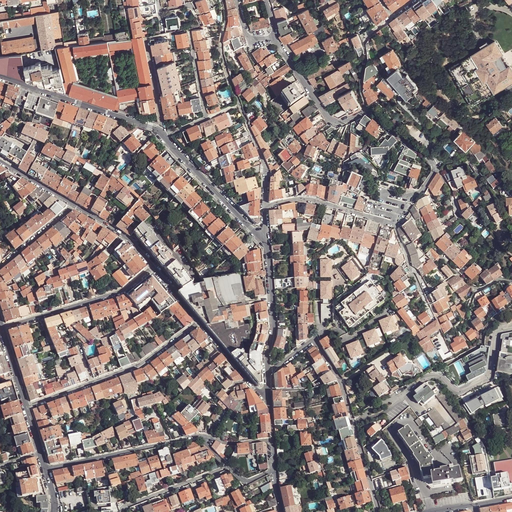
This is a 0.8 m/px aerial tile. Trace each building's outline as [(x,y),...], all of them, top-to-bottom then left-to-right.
[(206,0),(197,0),(196,1),(198,6),(198,7),(200,12),(201,11),(209,8),(206,0)] [(236,10),(232,0),(226,1),(226,2),(226,4),(228,11),(236,10)] [(335,3),(333,0),(329,0),(331,4),(330,4),(331,5),(324,9),(327,15),(335,11),(337,14),(338,14),(340,18),(343,17),(337,2),(335,3)] [(397,8),(401,6),(396,0),(384,0),(392,11),(397,8)] [(430,10),(422,0),(419,0),(418,1),(414,4),(422,15),(424,17),(425,19),(432,13),(432,12),(430,10)] [(435,1),(434,0),(422,0),(430,10),(432,12),(439,7),(438,5),(435,1)] [(385,8),(380,1),(368,7),(366,9),(370,15),(372,17),(385,8)] [(305,2),(297,5),(299,11),(301,10),(301,12),(307,10),(305,2)] [(422,15),(414,4),(411,7),(407,10),(413,19),(415,21),(420,17),(422,15)] [(137,6),(129,7),(130,17),(139,16),(138,11),(137,6)] [(210,10),(213,18),(218,16),(214,6),(209,8),(210,10)] [(283,7),(274,10),(277,22),(286,18),(287,18),(284,10),(283,7)] [(385,8),(372,17),(376,23),(388,15),(389,14),(385,8)] [(202,13),(202,14),(204,19),(205,22),(205,23),(206,23),(213,20),(213,18),(210,10),(202,13)] [(239,18),(237,10),(236,10),(228,11),(228,13),(228,18),(228,19),(230,19),(237,18),(238,18),(239,18)] [(298,13),(298,14),(300,18),(303,25),(312,20),(309,15),(315,12),(315,10),(309,13),(307,10),(301,12),(299,13),(298,13)] [(413,19),(407,10),(401,14),(395,18),(401,26),(402,27),(404,26),(413,19)] [(10,12),(0,13),(0,20),(2,21),(11,19),(11,15),(10,12)] [(59,12),(50,13),(54,38),(63,36),(59,12)] [(41,14),(36,15),(38,22),(41,40),(54,38),(50,13),(46,14),(41,14)] [(11,19),(2,21),(4,28),(38,22),(36,15),(32,16),(24,17),(17,18),(11,19)] [(166,17),(165,17),(166,20),(166,23),(167,28),(174,27),(179,27),(177,15),(166,17)] [(139,16),(130,17),(132,28),(141,26),(140,22),(139,16)] [(372,17),(368,20),(372,26),(376,23),(372,17)] [(237,18),(230,19),(230,28),(230,29),(231,29),(231,30),(231,33),(230,33),(230,41),(242,36),(242,33),(243,33),(239,18),(238,18),(237,18)] [(269,18),(254,23),(255,30),(266,26),(271,25),(269,18)] [(286,18),(277,22),(281,35),(288,32),(293,30),(293,29),(290,25),(288,27),(287,26),(286,23),(288,22),(286,18)] [(401,26),(395,18),(391,22),(393,25),(396,30),(400,26),(401,26)] [(312,20),(303,25),(307,33),(308,33),(316,29),(316,28),(314,24),(312,20)] [(332,36),(326,25),(322,26),(325,32),(328,38),(332,36)] [(141,26),(132,28),(134,38),(142,37),(142,32),(141,26)] [(316,29),(308,33),(309,36),(314,44),(317,43),(314,37),(325,32),(322,26),(318,28),(316,29)] [(396,30),(394,31),(400,40),(401,40),(407,35),(400,26),(396,30)] [(200,28),(192,30),(194,41),(205,39),(203,28),(200,28)] [(128,30),(116,32),(117,40),(129,39),(128,30)] [(80,32),(78,32),(79,40),(80,45),(90,44),(89,38),(88,31),(86,31),(86,32),(85,32),(80,33),(80,32)] [(116,32),(104,34),(104,36),(105,42),(107,41),(117,40),(116,32)] [(187,32),(175,34),(178,47),(189,45),(187,32)] [(281,35),(279,36),(285,44),(288,43),(293,40),(291,36),(288,32),(281,35)] [(339,64),(348,60),(342,50),(341,48),(338,42),(334,35),(332,36),(328,38),(323,41),(329,53),(335,50),(337,54),(336,54),(337,56),(335,57),(339,64)] [(360,43),(357,35),(352,38),(351,37),(352,39),(355,46),(357,45),(358,48),(361,46),(360,43)] [(407,35),(401,40),(404,44),(405,43),(407,46),(410,44),(408,41),(410,39),(407,35)] [(2,41),(2,44),(33,39),(33,36),(2,41)] [(242,36),(230,41),(229,41),(234,51),(241,48),(244,46),(243,45),(247,44),(244,36),(242,36)] [(309,36),(290,46),(296,54),(314,44),(309,36)] [(134,38),(132,38),(134,46),(141,86),(151,84),(142,37),(134,38)] [(54,38),(41,40),(42,50),(55,48),(56,48),(55,43),(54,38)] [(117,40),(107,41),(109,49),(113,49),(131,47),(134,46),(132,38),(129,39),(117,40)] [(205,39),(194,41),(196,51),(198,50),(208,48),(209,48),(207,38),(205,39)] [(33,39),(2,44),(3,47),(4,55),(35,49),(33,39)] [(157,41),(154,42),(157,54),(170,51),(168,39),(157,41)] [(396,47),(391,40),(386,43),(390,50),(393,48),(394,48),(396,47)] [(100,42),(95,43),(97,51),(109,49),(107,41),(105,42),(100,42)] [(487,42),(480,46),(482,49),(463,61),(463,60),(463,61),(465,64),(456,69),(458,71),(456,73),(472,100),(474,98),(476,100),(484,95),(486,98),(485,98),(486,99),(486,98),(505,87),(511,83),(511,82),(511,68),(511,66),(507,68),(500,56),(503,54),(495,41),(489,45),(487,42)] [(75,45),(68,46),(70,55),(73,54),(97,51),(95,43),(94,43),(90,44),(80,45),(75,45)] [(65,47),(58,48),(66,82),(73,81),(76,80),(70,55),(68,46),(65,47)] [(134,46),(131,47),(138,84),(141,86),(134,46)] [(208,48),(198,50),(200,60),(209,58),(210,58),(210,57),(208,48)] [(390,50),(381,55),(383,60),(385,59),(386,58),(387,60),(388,62),(388,64),(386,65),(389,71),(392,69),(392,70),(402,65),(398,57),(397,56),(396,55),(394,50),(393,48),(390,50)] [(261,49),(252,54),(259,64),(261,62),(263,61),(267,58),(270,56),(267,51),(263,53),(263,52),(261,49)] [(157,54),(155,54),(158,67),(174,61),(172,51),(170,51),(157,54)] [(73,54),(70,55),(76,80),(77,85),(79,83),(73,54)] [(0,70),(2,71),(26,79),(24,67),(22,56),(21,55),(4,56),(0,56),(0,70)] [(111,79),(115,79),(114,75),(117,74),(118,74),(116,63),(114,64),(113,61),(115,61),(114,55),(110,56),(112,66),(111,67),(110,67),(108,69),(108,70),(107,71),(107,72),(107,73),(105,73),(106,75),(107,77),(108,78),(109,79),(111,79)] [(252,69),(244,55),(238,58),(246,72),(252,69)] [(267,68),(276,62),(272,55),(270,56),(267,58),(263,61),(264,63),(265,65),(267,68)] [(210,68),(211,67),(210,59),(209,58),(200,60),(199,60),(198,60),(200,70),(210,68)] [(174,61),(158,67),(161,80),(178,73),(176,66),(175,60),(174,61)] [(333,66),(334,69),(339,67),(339,66),(342,65),(349,62),(348,60),(339,64),(334,66),(333,66)] [(353,66),(350,61),(349,62),(342,65),(339,66),(339,67),(342,73),(349,68),(352,67),(353,66)] [(307,77),(309,79),(314,77),(326,72),(330,71),(334,69),(333,66),(334,66),(334,65),(329,67),(328,63),(315,69),(316,71),(306,75),(307,77)] [(367,68),(365,79),(371,74),(372,75),(378,70),(374,63),(367,68)] [(53,88),(66,92),(64,82),(60,69),(53,70),(52,66),(48,67),(48,65),(41,67),(40,64),(24,67),(26,79),(38,83),(40,83),(53,88)] [(291,71),(286,64),(275,72),(271,75),(270,76),(273,79),(274,82),(280,78),(282,77),(283,76),(284,75),(291,71)] [(275,72),(272,67),(267,70),(271,75),(275,72)] [(210,68),(200,70),(201,79),(212,76),(210,68)] [(342,73),(344,77),(352,73),(349,68),(342,73)] [(405,76),(398,68),(389,75),(407,97),(411,94),(419,88),(407,74),(405,76)] [(339,70),(327,76),(333,87),(345,80),(339,70)] [(262,74),(261,72),(258,74),(259,76),(258,77),(262,81),(267,78),(267,77),(265,74),(264,76),(262,74)] [(178,73),(161,80),(164,93),(171,90),(179,87),(181,86),(179,80),(178,73)] [(201,79),(203,87),(213,84),(212,76),(201,79)] [(239,76),(232,81),(235,88),(238,86),(242,83),(239,76)] [(371,76),(365,81),(364,87),(363,90),(364,92),(371,87),(376,82),(375,81),(371,76)] [(309,79),(313,86),(318,83),(314,77),(309,79)] [(262,84),(265,88),(269,85),(270,85),(268,82),(269,81),(267,78),(262,81),(261,82),(262,84)] [(269,85),(277,97),(281,94),(287,91),(281,82),(283,81),(281,79),(280,78),(274,82),(270,85),(269,85)] [(259,83),(257,80),(251,85),(257,91),(262,87),(259,83)] [(290,89),(284,80),(283,81),(281,82),(287,91),(290,89)] [(382,81),(381,80),(377,84),(392,95),(395,91),(390,87),(389,86),(388,86),(387,85),(382,81)] [(66,92),(69,93),(73,83),(73,81),(66,82),(64,82),(66,92)] [(432,89),(426,81),(423,83),(430,91),(432,89)] [(4,84),(0,83),(0,96),(5,98),(9,86),(4,84)] [(73,83),(69,93),(87,99),(108,106),(114,108),(117,98),(77,85),(73,83)] [(115,95),(79,83),(77,85),(117,98),(118,98),(115,95)] [(194,83),(187,84),(188,92),(196,91),(194,83)] [(246,87),(243,83),(242,83),(238,86),(239,90),(236,91),(238,94),(240,92),(246,87)] [(350,87),(348,83),(335,90),(337,93),(350,87)] [(141,86),(138,86),(141,97),(141,99),(154,97),(151,84),(141,86)] [(203,87),(204,96),(206,95),(215,91),(213,84),(203,87)] [(240,92),(242,96),(248,102),(254,97),(255,97),(259,93),(257,91),(251,85),(249,87),(247,88),(246,87),(240,92)] [(304,96),(296,85),(290,89),(287,91),(281,94),(290,107),(304,96)] [(14,88),(9,86),(5,98),(16,101),(19,90),(14,88)] [(120,90),(117,90),(118,98),(119,101),(141,97),(138,86),(120,90)] [(179,87),(171,90),(173,102),(174,102),(177,101),(180,99),(180,97),(179,87)] [(262,87),(257,91),(259,93),(260,94),(261,96),(266,92),(265,91),(264,89),(262,87)] [(371,87),(364,92),(369,104),(378,98),(371,87)] [(435,103),(420,88),(417,91),(427,100),(424,103),(427,106),(430,103),(433,106),(433,105),(435,103)] [(323,95),(321,96),(326,104),(337,98),(339,96),(337,93),(335,90),(335,89),(323,95)] [(24,91),(19,90),(16,101),(15,104),(24,107),(24,106),(28,95),(29,93),(24,91)] [(161,94),(163,107),(173,102),(171,90),(164,93),(161,94)] [(352,90),(339,96),(341,99),(346,108),(349,113),(362,108),(358,100),(355,96),(352,90)] [(208,105),(219,100),(215,93),(215,91),(206,95),(208,101),(207,102),(208,105)] [(28,95),(24,106),(26,107),(34,110),(36,110),(40,99),(34,97),(28,95)] [(141,99),(141,100),(143,111),(143,112),(147,111),(156,109),(154,97),(141,99)] [(195,98),(190,99),(190,101),(192,111),(202,109),(199,97),(195,98)] [(254,97),(248,102),(250,105),(257,99),(255,97),(254,97)] [(285,110),(277,97),(271,101),(280,114),(285,110)] [(308,104),(304,98),(289,109),(293,115),(296,113),(308,104)] [(35,113),(53,120),(54,118),(55,114),(56,111),(58,105),(49,102),(40,99),(36,110),(35,113)] [(184,102),(177,103),(177,104),(179,114),(187,112),(192,111),(190,101),(184,102)] [(127,102),(119,104),(118,109),(126,112),(127,102)] [(173,102),(163,107),(165,117),(172,116),(177,115),(175,105),(174,102),(173,102)] [(445,110),(436,102),(435,103),(433,105),(442,114),(445,110)] [(62,113),(65,105),(59,103),(58,105),(56,111),(62,113)] [(318,110),(313,104),(302,112),(307,119),(318,110)] [(72,107),(65,105),(62,113),(60,120),(67,122),(74,125),(75,124),(79,110),(72,107)] [(433,105),(433,106),(430,109),(432,113),(438,119),(440,117),(442,115),(441,115),(442,114),(433,105)] [(349,113),(346,108),(333,115),(334,115),(339,118),(349,113)] [(281,115),(282,115),(286,120),(287,120),(290,117),(293,115),(289,109),(281,115)] [(85,112),(79,110),(75,124),(84,127),(90,113),(85,112)] [(460,124),(445,110),(442,114),(441,115),(442,115),(452,125),(449,128),(453,133),(457,128),(459,130),(460,128),(462,130),(464,128),(460,124)] [(90,113),(84,127),(92,131),(98,116),(94,115),(90,113)] [(251,113),(245,115),(246,118),(248,122),(255,117),(251,113)] [(303,122),(296,113),(293,115),(290,117),(291,119),(293,121),(297,126),(301,123),(303,122)] [(233,126),(228,114),(225,115),(230,126),(231,128),(233,126)] [(324,120),(320,114),(313,119),(313,120),(314,121),(313,123),(310,124),(313,128),(315,127),(316,126),(323,120),(324,120)] [(225,115),(214,120),(217,128),(218,131),(230,126),(225,115)] [(103,118),(98,116),(92,131),(101,133),(107,119),(103,118)] [(498,119),(496,116),(487,124),(494,132),(502,126),(503,125),(500,121),(498,119)] [(371,122),(364,117),(359,125),(366,129),(371,122)] [(259,118),(252,124),(253,126),(254,126),(259,133),(267,127),(259,118)] [(107,119),(101,133),(109,136),(109,135),(112,129),(116,122),(112,121),(107,119)] [(309,123),(306,119),(303,122),(301,123),(307,132),(311,129),(313,128),(310,124),(309,123)] [(7,129),(11,124),(7,120),(1,125),(4,127),(7,129)] [(327,125),(323,120),(316,126),(319,131),(327,125)] [(379,127),(380,127),(372,120),(371,121),(371,122),(366,129),(365,130),(367,132),(371,135),(373,136),(377,130),(379,128),(379,127)] [(215,129),(212,121),(207,123),(202,125),(205,132),(206,137),(211,135),(216,132),(215,129)] [(297,126),(293,121),(287,126),(291,130),(292,130),(294,129),(297,126)] [(112,129),(115,130),(121,124),(119,123),(116,122),(112,129)] [(307,132),(301,123),(297,126),(294,129),(299,136),(300,137),(307,132)] [(22,133),(22,134),(34,139),(38,129),(35,128),(30,126),(26,125),(22,133)] [(359,125),(355,130),(362,135),(364,132),(365,130),(366,129),(359,125)] [(253,126),(251,128),(256,138),(259,135),(260,135),(259,133),(254,126),(253,126)] [(38,129),(34,139),(37,140),(44,143),(47,139),(46,138),(49,132),(41,128),(39,127),(38,129)] [(121,127),(113,134),(121,142),(129,135),(125,130),(121,127)] [(191,130),(187,132),(191,142),(201,138),(200,133),(197,127),(191,130)] [(313,133),(311,129),(307,132),(314,140),(317,137),(316,136),(314,134),(313,133)] [(464,131),(464,130),(459,134),(458,135),(455,139),(466,150),(469,148),(472,144),(474,142),(475,141),(464,131)] [(471,135),(465,130),(464,131),(475,141),(476,140),(471,135)] [(187,132),(182,133),(185,139),(187,144),(191,142),(187,132)] [(314,140),(307,132),(300,137),(302,139),(307,145),(310,143),(314,140)] [(109,136),(120,147),(122,143),(121,142),(113,134),(112,133),(109,135),(109,136)] [(145,140),(148,143),(149,142),(154,137),(151,134),(145,140)] [(226,136),(225,134),(216,138),(218,146),(218,147),(228,142),(232,141),(230,135),(226,136)] [(259,135),(256,138),(259,145),(264,154),(267,151),(269,149),(263,140),(259,135)] [(314,140),(310,143),(313,147),(312,148),(316,150),(319,148),(326,151),(330,145),(326,143),(320,135),(319,136),(318,137),(317,137),(314,140)] [(386,139),(378,148),(373,149),(370,147),(366,152),(373,159),(371,161),(376,166),(386,154),(389,154),(389,150),(397,141),(392,136),(388,141),(386,139)] [(141,147),(133,137),(127,141),(124,144),(127,148),(133,154),(141,147)] [(0,155),(19,167),(26,153),(27,153),(1,138),(0,139),(0,155)] [(289,146),(295,154),(302,149),(296,141),(295,141),(293,138),(287,143),(289,146)] [(37,140),(34,139),(32,143),(28,151),(31,152),(37,140)] [(474,146),(471,149),(480,161),(482,159),(485,162),(485,163),(489,160),(488,158),(482,149),(483,149),(477,141),(476,141),(476,140),(475,141),(474,142),(472,144),(474,146)] [(328,151),(335,155),(339,144),(332,141),(331,143),(328,151)] [(153,147),(149,142),(148,143),(141,150),(143,152),(151,160),(157,153),(154,149),(154,148),(153,147)] [(209,142),(201,146),(205,153),(213,149),(210,143),(209,142)] [(41,153),(53,160),(55,156),(58,149),(47,143),(41,153)] [(232,143),(221,149),(225,156),(229,155),(231,154),(233,152),(236,151),(232,143)] [(259,157),(253,143),(242,148),(247,161),(249,160),(252,159),(259,157)] [(339,144),(335,155),(343,158),(347,148),(339,144)] [(413,190),(421,167),(413,165),(402,161),(404,155),(415,159),(417,153),(405,145),(395,165),(393,164),(391,169),(394,170),(393,172),(409,177),(405,189),(407,189),(409,190),(413,190)] [(304,155),(312,158),(316,150),(312,148),(308,147),(307,150),(305,154),(304,155)] [(121,149),(119,148),(114,158),(117,160),(122,150),(121,149)] [(58,149),(55,156),(63,160),(66,153),(58,149)] [(205,153),(204,154),(205,156),(209,163),(218,158),(214,151),(213,149),(205,153)] [(291,157),(284,150),(277,156),(283,163),(285,161),(285,162),(287,160),(288,159),(291,157)] [(311,161),(315,163),(320,151),(316,150),(312,158),(311,161)] [(66,153),(63,160),(70,164),(71,165),(72,163),(74,165),(77,160),(78,157),(75,156),(73,154),(67,151),(66,153)] [(26,174),(35,158),(29,155),(26,153),(19,167),(18,169),(26,174)] [(41,153),(40,157),(51,163),(53,160),(41,153)] [(157,153),(151,160),(150,161),(152,164),(160,156),(157,153)] [(358,159),(355,153),(350,157),(352,161),(348,163),(352,169),(356,166),(365,171),(377,178),(377,176),(376,174),(375,172),(372,171),(373,169),(359,159),(358,159)] [(229,157),(229,155),(225,156),(222,158),(220,159),(218,160),(219,164),(220,166),(220,168),(221,170),(223,169),(232,166),(229,157)] [(299,163),(294,157),(290,161),(294,166),(295,167),(299,163)] [(161,158),(152,167),(161,177),(165,172),(164,171),(169,166),(165,163),(161,158)] [(494,167),(489,160),(485,163),(491,170),(491,169),(494,167)] [(250,168),(247,161),(244,162),(237,164),(240,172),(241,171),(244,170),(247,170),(250,168)] [(283,163),(281,165),(288,171),(294,166),(290,161),(288,162),(287,163),(285,162),(285,161),(283,163)] [(85,165),(83,168),(93,173),(96,168),(95,167),(93,166),(89,164),(87,163),(86,162),(85,165)] [(47,171),(34,164),(28,175),(30,176),(31,177),(41,183),(47,171)] [(271,164),(268,166),(271,174),(279,166),(277,164),(273,166),(271,164)] [(149,167),(147,169),(158,180),(161,177),(152,167),(151,165),(149,167)] [(252,168),(251,168),(253,175),(261,172),(260,165),(252,168)] [(232,166),(223,169),(225,175),(225,176),(234,173),(234,172),(233,169),(232,166)] [(291,173),(300,179),(301,177),(305,172),(306,169),(300,166),(292,173),(291,173)] [(462,166),(457,168),(457,170),(456,170),(453,171),(444,175),(448,183),(463,177),(466,177),(462,166)] [(474,166),(471,168),(480,178),(482,176),(474,166)] [(101,175),(103,172),(96,169),(94,173),(100,177),(101,175)] [(123,174),(116,169),(113,174),(119,179),(123,174)] [(171,170),(169,169),(165,172),(161,177),(160,178),(162,179),(171,170)] [(170,187),(179,178),(175,175),(174,173),(173,172),(171,170),(162,179),(170,187)] [(48,187),(55,175),(47,171),(41,183),(48,187)] [(225,185),(227,184),(230,183),(234,182),(243,179),(241,171),(240,172),(237,172),(234,173),(225,176),(223,177),(225,185)] [(271,179),(270,183),(277,182),(282,181),(283,181),(279,173),(279,171),(271,179)] [(357,190),(362,179),(352,174),(347,186),(348,187),(353,189),(357,190)] [(444,183),(438,174),(433,181),(439,190),(440,189),(441,187),(442,186),(444,183)] [(48,187),(57,192),(63,181),(55,175),(48,187)] [(95,188),(102,192),(105,187),(107,184),(109,180),(101,175),(100,177),(97,184),(95,188)] [(491,175),(486,179),(490,186),(495,182),(491,175)] [(21,179),(19,178),(17,180),(12,176),(7,180),(3,181),(9,190),(13,188),(21,179)] [(112,186),(116,189),(116,188),(119,184),(120,183),(118,181),(115,179),(111,176),(109,180),(107,184),(112,186)] [(463,177),(448,183),(453,190),(463,187),(465,186),(466,191),(476,186),(472,176),(464,180),(463,177)] [(501,177),(499,178),(495,182),(490,186),(494,190),(499,185),(502,182),(501,177)] [(169,191),(171,189),(170,187),(162,179),(160,178),(158,180),(169,191)] [(185,181),(182,178),(171,189),(169,191),(168,191),(175,198),(177,195),(188,184),(185,181)] [(243,179),(234,182),(230,183),(231,188),(236,187),(238,193),(239,192),(240,195),(241,195),(243,194),(246,193),(257,190),(256,186),(254,178),(245,181),(244,179),(243,179)] [(13,188),(16,193),(17,192),(30,184),(21,179),(13,188)] [(57,192),(67,198),(71,190),(74,185),(64,179),(63,181),(57,192)] [(119,179),(118,181),(120,183),(127,189),(129,187),(119,179)] [(328,202),(340,205),(340,203),(344,197),(345,193),(346,193),(347,191),(351,193),(352,192),(358,195),(359,191),(357,190),(353,189),(348,187),(347,186),(342,184),(331,180),(331,183),(327,183),(326,187),(330,187),(330,192),(329,195),(329,197),(328,200),(328,202)] [(439,190),(433,181),(429,188),(435,197),(439,190)] [(308,185),(306,185),(304,188),(304,189),(306,190),(303,192),(301,196),(308,197),(316,198),(323,200),(325,188),(317,187),(317,183),(310,182),(310,185),(308,185)] [(120,183),(119,184),(126,191),(124,194),(126,196),(128,193),(129,195),(131,192),(127,189),(120,183)] [(30,184),(17,192),(23,200),(26,197),(29,195),(37,189),(30,184)] [(116,188),(121,193),(121,192),(124,194),(126,191),(119,184),(116,188)] [(177,195),(184,202),(185,200),(194,192),(194,191),(191,188),(188,184),(177,195)] [(277,184),(270,184),(270,193),(279,191),(278,184),(277,184)] [(302,186),(301,185),(299,185),(296,186),(295,186),(297,195),(299,194),(301,192),(304,189),(304,188),(302,186)] [(109,189),(105,187),(102,192),(100,195),(100,196),(104,198),(109,189)] [(129,187),(127,189),(131,192),(139,199),(140,198),(140,197),(129,187)] [(81,194),(89,198),(91,193),(92,193),(90,192),(86,189),(84,188),(81,194)] [(284,190),(281,191),(282,200),(291,198),(289,188),(284,190)] [(32,198),(35,202),(36,201),(38,199),(45,193),(37,189),(29,195),(32,198)] [(257,190),(246,193),(249,204),(259,201),(260,191),(260,189),(257,190)] [(76,203),(80,195),(74,192),(71,190),(67,198),(76,203)] [(279,191),(270,193),(269,203),(282,200),(281,191),(279,191)] [(117,198),(127,206),(129,204),(131,200),(131,199),(127,197),(126,196),(124,194),(121,192),(121,193),(117,198)] [(185,200),(193,208),(199,202),(201,200),(198,197),(194,192),(185,200)] [(40,202),(43,204),(51,197),(45,193),(38,199),(40,202)] [(89,198),(81,194),(80,195),(76,203),(84,208),(89,198)] [(175,198),(181,205),(183,202),(184,202),(177,195),(175,198)] [(43,204),(48,210),(50,209),(58,202),(51,197),(43,204)] [(355,207),(357,202),(344,197),(340,203),(351,206),(355,207)] [(429,205),(426,197),(418,201),(417,203),(420,209),(429,205)] [(481,200),(478,197),(472,204),(472,205),(476,208),(479,204),(478,204),(481,200)] [(91,212),(96,203),(94,202),(89,198),(84,208),(91,212)] [(108,203),(99,198),(97,202),(96,203),(91,212),(99,217),(104,209),(108,203)] [(127,206),(117,198),(116,199),(126,207),(127,206)] [(355,207),(354,210),(359,211),(363,201),(359,198),(357,202),(355,207)] [(463,199),(458,201),(462,212),(466,209),(467,208),(463,199)] [(121,221),(129,227),(130,226),(133,223),(132,222),(129,219),(132,216),(134,214),(140,207),(141,207),(144,204),(143,203),(140,200),(133,207),(131,210),(121,221)] [(193,208),(185,200),(184,202),(183,202),(191,210),(193,208)] [(259,212),(259,201),(249,204),(247,205),(240,208),(245,212),(249,217),(259,217),(259,212)] [(19,216),(26,209),(23,204),(21,202),(13,208),(15,210),(19,216)] [(50,209),(56,216),(67,207),(58,202),(50,209)] [(206,207),(202,203),(201,204),(199,202),(193,208),(191,210),(202,222),(210,214),(209,212),(210,211),(206,207)] [(281,213),(282,219),(296,218),(296,217),(296,212),(295,210),(295,203),(286,205),(281,206),(281,209),(281,211),(283,211),(283,213),(281,213)] [(501,214),(496,204),(488,208),(492,217),(493,216),(494,216),(496,215),(497,216),(500,214),(501,214)] [(433,212),(429,205),(420,209),(423,217),(433,212)] [(307,206),(306,206),(305,210),(304,215),(313,217),(314,213),(315,212),(315,209),(315,208),(307,206)] [(421,218),(414,206),(410,211),(416,220),(421,218)] [(143,223),(150,216),(141,207),(140,207),(134,214),(143,223)] [(464,214),(462,216),(466,220),(467,220),(471,224),(478,218),(470,208),(469,209),(467,211),(464,213),(464,214)] [(56,216),(50,209),(48,210),(42,215),(48,223),(52,219),(56,216)] [(104,209),(99,217),(106,221),(111,214),(110,214),(110,213),(104,209)] [(19,216),(15,210),(10,213),(12,215),(14,218),(15,219),(17,217),(18,217),(19,216)] [(199,224),(202,222),(191,210),(188,213),(199,224)] [(38,211),(30,217),(32,219),(39,213),(38,211)] [(70,214),(66,217),(70,222),(72,224),(73,223),(75,221),(81,215),(74,211),(70,214)] [(269,212),(270,227),(278,226),(278,225),(282,225),(282,219),(281,213),(281,211),(269,212)] [(433,212),(423,217),(427,224),(436,219),(433,212)] [(45,225),(48,223),(42,215),(39,213),(32,219),(40,229),(41,228),(45,225)] [(325,213),(321,227),(331,230),(331,229),(332,225),(335,216),(325,213)] [(449,217),(446,213),(440,218),(441,222),(442,222),(449,217)] [(210,214),(202,222),(209,228),(217,220),(214,217),(210,214)] [(88,219),(81,215),(75,221),(82,227),(88,219)] [(63,220),(60,222),(68,229),(70,226),(68,224),(70,222),(66,217),(63,220)] [(110,223),(116,227),(121,221),(116,217),(114,217),(110,223)] [(260,224),(259,217),(249,217),(257,225),(260,224)] [(357,223),(366,226),(368,220),(358,217),(357,223)] [(36,232),(40,229),(32,219),(25,226),(32,236),(36,232)] [(222,223),(218,219),(217,220),(209,228),(208,230),(214,237),(225,226),(222,223)] [(438,223),(436,219),(427,224),(428,225),(430,231),(440,227),(438,223)] [(368,220),(366,226),(364,230),(375,233),(378,223),(368,220)] [(402,226),(406,233),(412,242),(415,240),(420,236),(409,220),(402,226)] [(116,227),(130,236),(132,234),(134,232),(135,231),(130,226),(129,227),(121,221),(116,227)] [(63,239),(72,232),(68,229),(60,222),(56,225),(53,228),(63,239)] [(199,224),(206,231),(208,230),(209,228),(202,222),(199,224)] [(70,226),(68,229),(72,232),(75,234),(75,235),(77,234),(80,229),(73,223),(72,224),(70,226)] [(95,223),(91,230),(95,232),(97,228),(101,230),(103,228),(101,227),(95,223)] [(175,282),(176,281),(183,289),(192,283),(187,276),(188,276),(182,269),(181,268),(180,269),(175,263),(170,257),(171,256),(168,253),(166,250),(164,249),(164,250),(159,244),(154,238),(155,237),(152,234),(150,231),(149,230),(148,230),(142,224),(135,231),(134,232),(141,240),(140,241),(142,243),(143,243),(150,252),(157,260),(156,260),(159,263),(160,262),(166,271),(173,279),(172,279),(175,282)] [(297,225),(297,224),(284,225),(282,225),(283,234),(292,233),(298,233),(297,230),(297,225)] [(402,226),(401,225),(398,229),(398,230),(401,237),(406,233),(402,226)] [(29,239),(32,236),(25,226),(16,233),(23,243),(29,239)] [(443,234),(440,227),(430,231),(435,242),(443,234)] [(49,232),(45,235),(52,244),(54,247),(63,239),(53,228),(49,232)] [(111,233),(103,228),(101,230),(97,237),(96,239),(101,244),(111,233)] [(217,239),(223,246),(234,236),(231,232),(227,228),(217,239)] [(317,241),(320,231),(310,229),(310,230),(309,232),(309,235),(307,240),(309,240),(315,242),(317,242),(317,241)] [(330,234),(329,238),(334,239),(336,240),(336,239),(339,240),(339,238),(341,231),(331,229),(331,230),(330,234)] [(349,241),(351,231),(341,229),(341,231),(339,238),(349,241)] [(20,246),(23,243),(16,233),(15,231),(15,230),(6,238),(6,239),(8,242),(11,245),(15,250),(20,246)] [(90,232),(86,230),(81,238),(80,239),(83,242),(85,240),(90,232)] [(205,232),(204,233),(210,240),(211,239),(213,240),(215,238),(214,237),(208,230),(205,232)] [(329,238),(330,234),(320,231),(317,241),(327,244),(328,243),(329,238)] [(349,241),(361,244),(363,235),(351,231),(349,241)] [(85,240),(93,245),(95,242),(96,239),(97,237),(90,232),(85,240)] [(117,237),(111,233),(101,244),(104,246),(106,248),(117,237)] [(292,240),(292,244),(293,244),(302,244),(302,235),(302,233),(298,233),(292,233),(292,240)] [(75,234),(70,238),(74,241),(76,243),(80,246),(83,242),(80,239),(75,235),(75,234)] [(48,248),(52,244),(45,235),(41,238),(37,241),(43,252),(48,248)] [(371,249),(374,238),(370,237),(363,235),(361,244),(360,245),(371,249)] [(234,236),(223,246),(232,255),(243,245),(239,241),(234,236)] [(443,236),(435,245),(443,253),(452,245),(449,242),(443,236)] [(221,248),(223,246),(217,239),(215,238),(213,240),(221,248)] [(374,251),(377,252),(380,242),(381,242),(382,240),(378,238),(378,239),(374,250),(374,251)] [(121,239),(115,246),(116,246),(118,248),(124,242),(123,241),(121,239)] [(35,259),(43,252),(37,241),(32,245),(29,248),(35,259)] [(130,249),(124,242),(118,248),(114,252),(119,258),(130,249)] [(383,253),(385,254),(388,245),(381,242),(380,242),(377,252),(378,252),(383,253)] [(463,250),(455,242),(452,245),(461,253),(463,250)] [(413,243),(406,246),(410,256),(417,254),(413,243)] [(293,244),(294,254),(304,253),(303,244),(302,244),(293,244)] [(243,245),(232,255),(233,256),(238,261),(243,257),(245,255),(246,254),(249,252),(246,249),(243,245)] [(399,248),(388,245),(385,254),(384,256),(395,260),(397,253),(399,248)] [(461,253),(452,245),(443,253),(452,261),(461,253)] [(229,257),(232,255),(223,246),(221,248),(229,257)] [(33,260),(35,259),(29,248),(24,252),(21,255),(27,265),(33,260)] [(60,254),(62,256),(66,261),(70,256),(64,249),(60,252),(61,253),(60,254)] [(130,249),(119,258),(125,265),(136,256),(130,249)] [(431,249),(428,252),(432,256),(434,258),(437,255),(431,249)] [(245,255),(248,264),(259,262),(260,262),(259,250),(246,254),(245,255)] [(471,258),(463,250),(461,253),(469,261),(470,260),(471,258)] [(103,253),(102,253),(97,258),(102,264),(108,258),(103,253)] [(469,261),(461,253),(452,261),(460,269),(466,264),(469,261)] [(19,271),(27,265),(21,255),(17,258),(13,261),(19,271)] [(406,261),(404,256),(404,255),(397,261),(401,266),(406,261)] [(136,256),(125,265),(134,275),(135,276),(146,267),(136,256)] [(294,257),(294,265),(303,264),(304,264),(304,256),(294,257)] [(86,265),(88,272),(89,272),(100,265),(102,264),(97,258),(86,265)] [(29,268),(29,269),(36,264),(33,260),(27,265),(29,268)] [(331,260),(321,260),(321,277),(332,277),(331,260)] [(422,265),(418,260),(412,266),(417,269),(422,265)] [(435,266),(430,260),(426,262),(427,263),(432,269),(435,266)] [(13,279),(20,272),(19,271),(13,261),(11,263),(6,267),(13,279)] [(350,261),(342,268),(344,270),(347,274),(352,280),(360,274),(350,261)] [(261,271),(259,262),(248,264),(247,264),(248,273),(261,271)] [(49,270),(43,274),(46,281),(47,281),(50,278),(56,272),(54,268),(50,263),(46,266),(49,270)] [(79,276),(88,273),(88,272),(86,265),(85,263),(76,266),(79,276)] [(395,272),(390,277),(393,281),(389,284),(391,287),(394,285),(402,279),(404,277),(410,273),(411,273),(410,271),(408,266),(407,263),(402,268),(401,266),(399,268),(395,272)] [(419,270),(422,276),(425,274),(431,269),(432,269),(427,263),(422,267),(420,268),(418,270),(419,270)] [(504,274),(497,263),(495,265),(496,266),(502,275),(504,274)] [(295,278),(304,278),(303,264),(294,265),(295,278)] [(481,271),(474,264),(464,273),(471,280),(481,271)] [(20,272),(21,275),(29,268),(27,265),(19,271),(20,272)] [(95,281),(106,274),(101,268),(100,265),(89,272),(95,281)] [(134,275),(125,265),(123,267),(124,269),(132,277),(134,275)] [(79,276),(76,266),(71,267),(67,269),(70,278),(73,277),(79,276)] [(450,271),(445,266),(445,267),(444,267),(441,269),(448,277),(449,278),(453,275),(450,271)] [(502,275),(496,266),(491,270),(487,272),(493,280),(499,277),(502,275)] [(0,274),(6,283),(13,279),(6,267),(1,271),(0,272),(0,274)] [(67,269),(57,272),(58,274),(59,277),(61,282),(70,278),(67,269)] [(425,274),(422,276),(424,279),(434,273),(431,269),(425,274)] [(482,274),(480,276),(486,285),(487,285),(489,283),(493,280),(487,272),(486,270),(484,272),(482,274)] [(128,282),(118,271),(116,273),(112,276),(122,288),(128,282)] [(407,280),(412,277),(411,273),(410,273),(404,277),(407,281),(407,280)] [(40,277),(35,279),(39,286),(46,281),(43,274),(40,277)] [(131,292),(126,296),(130,300),(134,306),(139,312),(141,315),(149,309),(156,317),(156,318),(161,314),(167,310),(170,308),(177,303),(153,274),(131,292)] [(231,355),(237,352),(244,352),(245,352),(243,342),(246,343),(247,343),(250,333),(250,330),(251,326),(251,325),(250,316),(249,306),(246,306),(245,303),(239,275),(202,280),(203,283),(192,285),(192,283),(183,289),(180,291),(178,292),(204,324),(231,355)] [(255,281),(254,276),(244,278),(243,278),(246,292),(254,291),(256,297),(264,295),(261,281),(260,280),(255,281)] [(54,289),(62,287),(61,282),(59,277),(56,278),(51,279),(54,289)] [(448,282),(455,292),(466,285),(457,277),(454,278),(448,282)] [(52,295),(55,294),(54,289),(51,279),(50,278),(47,281),(46,282),(47,285),(43,287),(46,296),(46,297),(52,295)] [(295,278),(295,288),(297,288),(300,288),(304,287),(304,278),(295,278)] [(399,293),(408,287),(407,287),(404,283),(402,279),(394,285),(395,286),(396,289),(399,292),(399,293)] [(344,300),(335,307),(350,327),(385,300),(370,280),(344,300)] [(332,282),(321,282),(321,299),(332,299),(332,298),(332,282)] [(0,284),(0,294),(9,292),(7,287),(6,283),(0,284)] [(445,283),(437,288),(438,290),(439,291),(442,289),(443,289),(443,288),(445,287),(447,286),(446,284),(445,283)] [(466,285),(455,292),(458,294),(459,294),(460,295),(461,294),(464,292),(469,289),(466,285)] [(19,291),(24,298),(27,298),(28,303),(35,301),(38,300),(37,299),(36,294),(33,297),(31,293),(28,288),(28,286),(19,291)] [(31,293),(33,297),(36,294),(39,289),(40,289),(40,288),(39,286),(36,289),(31,293)] [(38,300),(38,302),(47,299),(46,297),(46,296),(43,287),(40,288),(40,289),(39,289),(36,294),(37,299),(38,300)] [(482,292),(485,296),(491,292),(492,291),(489,287),(482,292)] [(447,296),(443,289),(442,290),(442,289),(439,291),(443,299),(447,296)] [(429,297),(433,304),(442,299),(443,299),(439,291),(438,290),(436,291),(429,296),(429,297)] [(13,300),(11,292),(9,292),(0,294),(0,302),(12,300),(13,300)] [(399,309),(407,304),(401,295),(397,298),(393,300),(394,302),(399,309)] [(121,297),(116,299),(120,310),(120,311),(124,309),(126,309),(134,306),(130,300),(126,296),(121,297)] [(478,301),(483,308),(485,307),(490,304),(485,296),(483,298),(482,299),(478,301)] [(498,311),(508,303),(503,296),(497,300),(496,299),(491,302),(498,311)] [(420,298),(414,302),(416,306),(423,301),(421,297),(420,298)] [(110,313),(120,310),(116,299),(112,300),(107,301),(110,313)] [(439,314),(448,309),(445,303),(442,299),(433,304),(439,314)] [(0,304),(3,313),(15,309),(12,300),(0,302),(0,304)] [(103,318),(111,315),(111,314),(110,313),(107,301),(103,303),(99,304),(103,318)] [(267,302),(255,305),(255,308),(256,315),(267,312),(267,302)] [(182,309),(177,303),(170,308),(175,314),(182,309)] [(333,303),(331,304),(321,303),(322,321),(333,318),(333,303)] [(99,319),(103,318),(99,304),(94,305),(89,307),(94,321),(98,320),(99,319)] [(463,320),(465,315),(462,309),(464,307),(462,304),(456,307),(463,320)] [(29,305),(17,309),(20,319),(32,315),(29,307),(29,305)] [(134,306),(126,309),(127,310),(131,309),(133,315),(139,312),(134,306)] [(82,309),(79,310),(82,319),(84,319),(89,317),(86,308),(82,309)] [(485,314),(481,308),(480,308),(477,311),(474,313),(478,319),(479,319),(485,314)] [(20,319),(17,309),(15,309),(3,313),(5,323),(20,319)] [(124,309),(120,311),(120,312),(122,316),(125,325),(130,322),(129,319),(128,319),(124,309)] [(141,315),(147,323),(156,317),(149,309),(141,315)] [(187,315),(182,309),(175,314),(180,321),(187,315)] [(411,329),(415,326),(403,309),(398,312),(411,329)] [(75,311),(72,312),(75,322),(82,319),(79,310),(75,311)] [(66,314),(60,316),(64,323),(66,328),(67,327),(68,326),(71,324),(75,322),(72,312),(66,314)] [(257,325),(268,322),(267,312),(256,315),(257,325)] [(439,319),(442,325),(449,321),(454,318),(453,316),(451,312),(439,319)] [(423,325),(430,320),(424,313),(418,317),(423,325)] [(138,328),(147,323),(141,315),(132,320),(138,328)] [(193,321),(187,315),(180,321),(185,327),(193,321)] [(45,320),(48,330),(54,327),(57,326),(64,323),(60,316),(45,320)] [(125,325),(122,316),(118,318),(112,320),(114,327),(115,331),(117,330),(125,325)] [(379,321),(384,333),(396,328),(391,316),(379,321)] [(149,326),(157,320),(156,318),(156,317),(147,323),(149,326)] [(477,331),(483,326),(479,320),(478,319),(473,323),(472,323),(477,331)] [(138,328),(132,320),(130,322),(125,325),(130,333),(138,328)] [(440,326),(444,333),(453,327),(449,321),(442,325),(440,326)] [(79,322),(76,326),(75,322),(71,324),(73,326),(73,327),(74,327),(74,328),(75,328),(79,332),(80,333),(85,338),(89,342),(90,341),(94,340),(96,339),(90,332),(86,328),(85,327),(79,322)] [(256,334),(267,336),(268,328),(268,322),(257,325),(256,334)] [(423,330),(428,337),(437,331),(432,324),(423,330)] [(125,325),(117,330),(118,331),(122,338),(130,333),(125,325)] [(305,341),(307,340),(307,329),(306,325),(305,325),(299,326),(299,332),(300,342),(305,341)] [(9,331),(14,350),(25,346),(29,345),(33,343),(27,326),(9,331)] [(64,351),(62,345),(59,339),(56,333),(54,327),(48,330),(50,337),(52,342),(54,345),(55,347),(55,348),(58,354),(64,351)] [(91,331),(90,332),(96,339),(97,340),(100,341),(99,338),(97,335),(95,328),(91,331)] [(199,328),(190,335),(197,342),(199,345),(200,346),(204,343),(208,340),(199,328)] [(277,337),(286,339),(287,331),(278,329),(278,335),(277,337)] [(465,334),(470,341),(475,337),(477,336),(475,334),(471,329),(465,334)] [(362,335),(367,347),(379,342),(374,330),(362,335)] [(420,332),(416,334),(421,342),(419,343),(426,354),(434,349),(427,337),(428,337),(423,330),(420,332)] [(118,331),(114,334),(114,335),(119,343),(124,341),(122,338),(118,331)] [(511,331),(503,333),(501,334),(501,335),(500,337),(495,372),(497,372),(496,375),(511,378),(511,375),(511,331)] [(80,333),(79,332),(75,334),(76,336),(77,336),(81,339),(80,340),(84,344),(89,342),(85,338),(80,333)] [(264,346),(267,336),(256,334),(252,344),(264,346)] [(114,335),(108,339),(111,346),(112,347),(119,343),(114,335)] [(185,338),(182,340),(188,348),(191,351),(191,352),(192,354),(201,347),(200,346),(199,345),(197,342),(190,335),(185,338)] [(107,348),(111,346),(108,339),(108,337),(106,338),(103,340),(102,337),(99,338),(100,341),(101,343),(103,347),(104,349),(107,348)] [(159,338),(157,337),(154,339),(159,346),(163,344),(161,341),(159,338)] [(330,343),(327,337),(320,342),(324,347),(328,344),(330,343)] [(451,345),(455,352),(462,348),(466,346),(466,345),(462,341),(461,341),(460,339),(460,338),(457,338),(454,340),(456,343),(451,345)] [(178,344),(174,346),(182,356),(183,358),(191,352),(191,351),(188,348),(182,340),(178,344)] [(274,348),(283,350),(285,343),(276,341),(274,348)] [(346,346),(351,358),(363,353),(361,348),(358,341),(346,346)] [(150,344),(150,343),(145,346),(150,353),(152,352),(155,350),(150,344)] [(264,346),(252,344),(249,353),(260,356),(264,346)] [(334,364),(339,361),(330,347),(330,348),(328,344),(324,347),(323,347),(334,364)] [(14,350),(18,360),(25,358),(24,356),(28,355),(27,352),(25,346),(14,350)] [(145,346),(141,349),(146,356),(150,353),(145,346)] [(167,352),(174,361),(182,356),(174,346),(170,349),(167,352)] [(314,346),(307,351),(311,355),(317,352),(314,347),(314,346)] [(72,358),(79,356),(77,350),(75,347),(69,349),(69,352),(72,358)] [(103,347),(97,349),(98,353),(100,357),(106,354),(105,352),(104,349),(103,347)] [(143,358),(146,356),(141,349),(141,348),(138,351),(143,358)] [(134,363),(136,363),(134,359),(129,352),(125,353),(131,364),(134,363)] [(162,355),(159,358),(166,367),(174,361),(167,352),(162,355)] [(221,355),(218,352),(211,359),(214,362),(221,355)] [(262,386),(260,356),(249,353),(248,357),(243,355),(244,352),(237,352),(231,355),(240,365),(245,361),(248,365),(244,369),(258,386),(262,386)] [(311,355),(310,356),(315,363),(322,359),(317,352),(311,355)] [(469,360),(461,364),(468,378),(467,378),(469,382),(486,374),(484,369),(488,367),(490,354),(486,353),(483,353),(481,354),(480,355),(479,356),(478,359),(470,363),(469,360)] [(101,365),(109,362),(108,359),(106,354),(100,357),(98,357),(101,365)] [(389,358),(387,359),(388,361),(385,363),(389,369),(391,374),(395,372),(398,370),(399,373),(401,375),(406,372),(410,370),(406,364),(400,354),(391,359),(389,358)] [(221,355),(214,362),(218,367),(220,366),(226,361),(221,355)] [(35,365),(32,356),(25,358),(18,360),(21,370),(35,365)] [(80,359),(79,356),(72,358),(69,359),(68,359),(71,368),(73,367),(75,367),(82,364),(80,359)] [(182,356),(174,361),(177,366),(185,360),(184,358),(183,358),(182,356)] [(310,356),(307,358),(311,366),(312,365),(315,363),(310,356)] [(4,357),(0,358),(0,376),(9,373),(4,357)] [(209,357),(206,360),(210,366),(214,362),(211,359),(209,357)] [(54,366),(55,369),(58,368),(63,366),(61,362),(60,358),(55,360),(57,365),(54,366)] [(88,362),(91,370),(95,368),(96,368),(100,366),(96,358),(89,361),(88,362)] [(129,365),(125,358),(119,360),(118,360),(120,365),(121,367),(121,368),(126,366),(129,365)] [(158,373),(166,367),(159,358),(154,361),(151,364),(158,373)] [(325,363),(322,359),(315,363),(312,365),(315,370),(318,368),(325,363)] [(245,361),(240,365),(244,369),(248,365),(245,361)] [(208,368),(211,371),(212,373),(216,369),(218,367),(214,362),(210,366),(208,368)] [(290,363),(286,366),(288,369),(289,368),(290,373),(295,371),(290,363)] [(325,363),(318,368),(320,372),(327,368),(325,363)] [(85,372),(82,364),(75,367),(78,375),(85,372)] [(146,367),(143,369),(144,371),(145,373),(149,379),(150,380),(152,378),(158,373),(151,364),(146,367)] [(21,370),(23,379),(37,374),(38,374),(35,365),(21,370)] [(104,372),(101,365),(100,366),(96,368),(97,370),(99,376),(105,374),(104,372)] [(60,376),(66,374),(65,370),(63,366),(58,368),(60,376)] [(282,369),(284,377),(288,376),(290,376),(290,373),(289,368),(288,369),(286,366),(282,369)] [(166,367),(158,373),(161,377),(168,370),(166,367)] [(366,372),(374,382),(377,380),(380,377),(379,375),(373,367),(366,372)] [(204,377),(211,371),(208,368),(205,370),(203,372),(202,373),(198,377),(203,382),(206,379),(204,377)] [(221,385),(228,380),(230,382),(231,381),(230,381),(229,378),(222,371),(221,370),(223,369),(222,368),(218,371),(216,369),(212,373),(215,377),(221,385)] [(228,368),(224,371),(229,376),(232,374),(231,371),(228,368)] [(275,374),(276,389),(287,388),(286,386),(284,377),(282,369),(275,374)] [(136,372),(133,373),(137,383),(141,382),(145,380),(143,374),(142,372),(142,370),(136,372)] [(243,380),(235,371),(232,374),(229,376),(230,378),(232,380),(233,381),(236,382),(243,380)] [(86,373),(85,372),(78,375),(81,381),(88,378),(86,373)] [(294,389),(299,389),(297,384),(298,384),(297,380),(301,378),(304,376),(304,375),(302,372),(298,375),(291,379),(292,380),(294,388),(294,389)] [(330,372),(323,376),(326,380),(333,376),(330,372)] [(366,372),(364,373),(372,384),(374,382),(366,372)] [(75,373),(67,376),(68,379),(71,387),(75,385),(79,384),(75,373)] [(121,377),(119,378),(124,391),(124,394),(127,395),(130,402),(131,401),(136,400),(142,398),(141,396),(139,390),(138,387),(137,383),(133,373),(125,376),(121,377)] [(145,373),(143,374),(145,380),(141,382),(142,385),(147,383),(151,381),(150,380),(149,379),(145,373)] [(210,383),(215,377),(212,373),(206,379),(210,383)] [(23,379),(26,387),(34,385),(40,383),(37,374),(23,379)] [(188,386),(191,384),(190,382),(187,379),(184,375),(177,381),(181,387),(184,391),(188,386)] [(323,376),(321,377),(323,382),(323,381),(326,385),(328,384),(329,384),(326,380),(323,376)] [(333,376),(326,380),(329,384),(335,382),(336,382),(333,376)] [(193,391),(203,382),(198,377),(194,381),(193,380),(190,382),(191,384),(188,386),(193,391)] [(99,385),(104,398),(119,393),(120,396),(124,394),(124,391),(119,378),(108,382),(99,385)] [(67,388),(71,387),(68,379),(65,380),(60,382),(63,389),(67,388)] [(52,384),(55,393),(60,391),(63,389),(60,382),(60,381),(52,384)] [(0,398),(1,400),(1,402),(3,402),(9,400),(17,397),(12,382),(0,386),(0,398)] [(40,383),(34,385),(36,391),(37,394),(45,392),(44,388),(44,387),(42,382),(40,383)] [(193,391),(198,395),(201,393),(205,390),(204,389),(207,386),(203,382),(193,391)] [(225,390),(232,385),(230,383),(230,382),(223,387),(225,390)] [(371,391),(377,399),(388,391),(382,383),(380,384),(375,388),(371,391)] [(55,393),(52,384),(47,385),(44,387),(44,388),(45,392),(47,396),(50,395),(55,393)] [(426,384),(415,392),(416,393),(417,394),(421,400),(425,405),(428,402),(436,396),(426,384)] [(26,387),(30,402),(34,400),(39,399),(37,394),(36,391),(34,385),(26,387)] [(95,398),(96,401),(104,398),(99,385),(96,387),(91,388),(95,398)] [(86,390),(83,391),(87,402),(95,398),(91,388),(86,390)] [(332,399),(332,401),(334,400),(342,398),(339,389),(330,392),(332,399)] [(263,404),(251,390),(246,391),(248,398),(249,402),(248,402),(249,407),(256,406),(263,404)] [(81,410),(89,406),(88,404),(87,402),(83,391),(78,393),(75,395),(80,408),(81,410)] [(222,391),(217,396),(221,401),(222,402),(228,397),(222,391)] [(248,398),(246,391),(241,392),(238,393),(237,393),(239,400),(248,398)] [(234,392),(230,395),(234,401),(239,400),(237,393),(235,393),(234,392)] [(281,392),(273,392),(274,407),(282,407),(281,392)] [(442,392),(436,396),(458,424),(463,420),(442,392)] [(152,396),(156,404),(162,401),(165,400),(164,398),(159,393),(152,396)] [(70,396),(68,397),(72,408),(73,410),(80,408),(75,395),(70,396)] [(234,401),(230,395),(228,397),(222,402),(227,407),(227,408),(229,409),(233,402),(234,401)] [(156,404),(152,396),(148,397),(147,397),(142,398),(136,400),(139,408),(156,404)] [(63,411),(72,408),(68,397),(63,399),(59,400),(63,411)] [(59,415),(64,414),(63,411),(59,400),(56,401),(54,402),(59,415)] [(126,420),(131,418),(129,413),(125,400),(121,402),(126,412),(118,416),(118,417),(119,419),(120,420),(121,421),(125,418),(126,420)] [(136,400),(131,401),(135,412),(140,411),(139,408),(136,400)] [(195,409),(197,411),(198,409),(204,402),(202,400),(195,409)] [(237,414),(241,415),(241,412),(243,406),(239,406),(239,400),(234,401),(233,402),(229,409),(237,414)] [(121,401),(113,405),(118,415),(118,416),(126,412),(121,402),(121,401)] [(219,403),(226,410),(227,408),(227,407),(222,402),(221,401),(219,403)] [(22,415),(18,402),(10,404),(4,406),(0,407),(4,420),(9,418),(12,417),(22,415)] [(50,404),(47,405),(50,412),(53,417),(59,415),(54,402),(50,404)] [(204,402),(198,409),(200,412),(203,415),(210,407),(209,407),(207,405),(204,402)] [(335,405),(339,416),(347,413),(343,403),(335,405)] [(41,414),(45,416),(47,414),(50,412),(47,405),(43,406),(39,408),(41,414)] [(113,405),(110,407),(114,417),(118,415),(113,405)] [(189,405),(180,414),(185,418),(189,423),(193,419),(198,424),(203,419),(189,405)] [(47,420),(46,416),(45,416),(41,414),(39,408),(33,410),(37,423),(47,420)] [(274,410),(274,420),(283,420),(286,420),(286,418),(286,409),(274,410)] [(433,409),(428,413),(439,427),(442,425),(443,424),(444,423),(443,421),(433,409)] [(257,412),(255,412),(256,419),(260,419),(260,416),(268,415),(268,410),(257,412)] [(144,419),(140,411),(135,412),(136,415),(139,418),(140,420),(144,419)] [(303,411),(296,411),(296,419),(298,419),(304,419),(303,411)] [(177,422),(185,418),(180,414),(178,413),(172,416),(172,417),(177,422)] [(493,415),(495,427),(508,425),(505,413),(493,415)] [(25,423),(22,415),(12,417),(15,426),(25,423)] [(261,424),(269,423),(268,415),(260,416),(260,419),(261,424)] [(339,430),(342,429),(351,427),(348,417),(336,420),(339,430)] [(136,432),(143,429),(140,420),(139,418),(135,419),(132,420),(136,432)] [(184,428),(191,424),(189,423),(185,418),(177,422),(184,428)] [(458,424),(446,431),(449,438),(451,436),(461,431),(467,427),(471,426),(465,418),(463,420),(458,424)] [(298,419),(299,430),(306,429),(306,419),(304,419),(298,419)] [(40,432),(50,429),(49,425),(47,420),(37,423),(40,432)] [(136,432),(132,420),(126,423),(124,424),(124,425),(128,434),(136,432)] [(25,423),(15,426),(18,435),(27,432),(25,423)] [(154,425),(157,433),(159,433),(163,432),(159,423),(154,425)] [(269,423),(261,424),(262,432),(257,433),(258,439),(261,439),(261,434),(270,433),(269,423)] [(198,432),(191,424),(184,428),(183,428),(186,436),(198,432)] [(120,440),(129,436),(128,434),(124,425),(115,429),(120,440)] [(368,434),(371,438),(382,429),(379,426),(375,429),(374,428),(373,428),(368,432),(368,434)] [(40,432),(43,443),(58,439),(61,438),(58,427),(57,427),(50,429),(40,432)] [(342,429),(345,440),(354,438),(351,427),(342,429)] [(411,450),(420,443),(408,427),(399,434),(411,450)] [(466,440),(473,437),(469,430),(467,427),(461,431),(463,434),(466,440)] [(101,433),(104,440),(107,439),(115,435),(112,428),(101,433)] [(434,438),(436,444),(442,441),(440,438),(439,438),(435,431),(430,434),(434,438)] [(80,433),(68,436),(69,440),(70,445),(70,447),(82,444),(81,437),(80,433)] [(101,433),(93,438),(94,440),(95,444),(104,441),(104,440),(101,433)] [(147,440),(149,444),(155,443),(161,442),(159,433),(157,433),(155,433),(146,435),(147,440)] [(311,445),(310,435),(306,435),(306,433),(300,434),(302,446),(311,445)] [(28,434),(16,438),(19,447),(31,444),(28,434)] [(83,449),(96,446),(95,444),(94,440),(93,441),(92,439),(90,435),(81,437),(82,444),(83,446),(83,447),(83,449)] [(61,438),(58,439),(59,443),(60,446),(61,448),(70,445),(69,440),(63,441),(61,438)] [(345,440),(348,451),(357,448),(354,438),(345,440)] [(43,443),(48,457),(57,454),(62,452),(61,450),(61,448),(60,446),(56,448),(55,445),(59,443),(58,439),(43,443)] [(380,458),(382,461),(388,459),(388,458),(391,457),(392,458),(392,457),(390,452),(389,452),(387,447),(384,445),(385,444),(380,439),(373,447),(374,448),(373,450),(380,458)] [(216,441),(212,447),(219,455),(221,457),(222,458),(224,459),(226,457),(224,455),(220,453),(224,448),(226,445),(222,444),(219,443),(216,441)] [(196,442),(186,446),(187,449),(188,450),(189,455),(193,454),(199,452),(196,442)] [(257,454),(267,454),(267,444),(264,442),(256,443),(257,454)] [(482,451),(477,442),(471,445),(474,451),(477,449),(476,450),(478,453),(482,451)] [(256,443),(248,444),(249,454),(257,454),(256,443)] [(411,450),(413,453),(422,446),(420,443),(411,450)] [(34,453),(31,444),(19,447),(17,448),(18,454),(17,454),(18,458),(34,453)] [(248,444),(237,445),(236,448),(230,459),(235,461),(237,456),(249,454),(248,444)] [(422,446),(413,453),(421,465),(424,479),(433,477),(432,474),(435,474),(432,461),(426,452),(422,446)] [(360,460),(357,448),(348,451),(347,452),(350,463),(360,460)] [(172,462),(168,449),(163,450),(163,451),(158,452),(162,464),(165,464),(172,462)] [(188,450),(173,455),(176,464),(176,466),(178,466),(181,465),(179,461),(190,457),(189,455),(188,450)] [(202,453),(194,456),(196,461),(198,460),(199,463),(200,464),(201,463),(202,463),(213,459),(211,456),(214,455),(210,451),(202,453)] [(62,452),(57,454),(59,462),(62,462),(65,461),(62,452)] [(307,464),(316,462),(313,452),(309,453),(307,454),(304,454),(307,464)] [(50,464),(59,462),(57,454),(48,457),(50,464)] [(124,457),(112,459),(116,470),(139,465),(138,463),(137,461),(135,454),(124,457)] [(479,472),(487,471),(484,455),(478,456),(477,456),(477,455),(475,456),(476,461),(477,461),(479,472)] [(157,456),(148,459),(148,460),(151,471),(161,468),(157,456)] [(190,457),(179,461),(181,465),(182,466),(184,465),(195,461),(196,461),(194,456),(190,457)] [(35,458),(26,460),(28,465),(26,466),(27,470),(38,466),(35,458)] [(511,459),(495,463),(497,478),(491,479),(493,491),(510,488),(510,485),(511,484),(511,459)] [(148,460),(138,463),(139,465),(141,471),(142,474),(150,472),(151,471),(148,460)] [(360,460),(350,463),(353,473),(354,473),(363,470),(360,460)] [(97,462),(92,463),(95,478),(105,476),(103,468),(102,461),(97,462)] [(316,462),(307,464),(310,473),(319,471),(316,462)] [(88,464),(83,465),(85,475),(86,480),(95,478),(92,463),(88,464)] [(77,466),(72,467),(74,477),(83,475),(85,475),(83,465),(77,466)] [(38,466),(27,470),(28,472),(30,480),(37,479),(41,478),(38,466)] [(174,467),(169,468),(171,475),(179,473),(179,472),(180,472),(178,466),(176,466),(174,467)] [(67,468),(63,469),(65,480),(74,478),(74,477),(72,467),(67,468)] [(156,473),(158,479),(169,476),(171,475),(169,468),(169,469),(167,469),(164,470),(156,473)] [(410,475),(407,468),(399,471),(401,478),(410,475)] [(432,474),(433,477),(433,481),(435,480),(436,484),(445,483),(446,484),(458,482),(458,480),(462,480),(462,479),(461,479),(460,470),(453,471),(453,468),(450,469),(450,470),(440,471),(440,473),(435,474),(432,474)] [(52,471),(56,483),(65,480),(63,469),(52,471)] [(366,480),(363,470),(354,473),(356,483),(366,480)] [(141,471),(131,474),(131,476),(133,480),(136,479),(143,477),(142,474),(141,471)] [(392,473),(394,481),(396,481),(401,479),(401,478),(399,471),(392,473)] [(17,482),(17,483),(19,482),(30,480),(28,472),(15,475),(17,482)] [(312,476),(313,478),(321,476),(326,491),(329,490),(329,489),(326,482),(324,475),(323,472),(312,476)] [(151,474),(143,477),(147,489),(153,487),(153,486),(160,484),(159,482),(158,479),(156,473),(152,474),(151,474)] [(120,482),(117,474),(109,477),(111,482),(112,486),(120,484),(120,482)] [(230,476),(226,477),(226,476),(214,480),(219,491),(230,487),(228,482),(232,480),(230,476)] [(143,477),(136,479),(140,491),(147,489),(143,477)] [(33,497),(37,497),(40,497),(38,484),(38,483),(37,479),(30,480),(19,482),(22,497),(33,495),(33,497)] [(369,490),(366,480),(356,483),(355,483),(358,493),(366,491),(369,490)] [(271,482),(260,488),(263,493),(273,488),(271,482)] [(199,499),(205,497),(206,498),(207,500),(212,498),(206,483),(201,485),(202,488),(198,489),(196,490),(199,499)] [(120,484),(112,486),(114,494),(123,491),(120,484)] [(112,486),(109,487),(109,490),(111,503),(117,502),(114,494),(112,486)] [(280,489),(282,497),(288,496),(292,495),(290,486),(280,489)] [(299,496),(296,497),(293,486),(290,486),(292,495),(288,496),(288,499),(283,500),(285,508),(289,507),(301,504),(299,496)] [(394,503),(394,504),(403,501),(407,500),(403,487),(391,491),(394,503)] [(109,490),(94,492),(94,493),(94,494),(94,497),(95,497),(96,497),(97,505),(111,503),(109,490)] [(189,490),(179,494),(183,503),(193,499),(189,490)] [(238,490),(231,494),(233,499),(235,502),(238,506),(245,503),(238,490)] [(358,506),(370,502),(366,491),(358,493),(355,494),(355,495),(358,505),(358,506)] [(216,501),(215,502),(215,504),(217,507),(221,505),(222,506),(227,504),(232,501),(231,500),(231,499),(230,494),(221,499),(216,501)] [(175,495),(167,499),(171,510),(180,507),(175,495)] [(40,497),(37,497),(37,503),(38,503),(38,509),(42,509),(48,509),(48,503),(48,500),(47,496),(40,497)] [(331,497),(324,499),(328,510),(332,509),(335,508),(333,502),(331,497)] [(337,501),(340,510),(351,507),(349,501),(348,499),(348,497),(337,501)] [(275,498),(267,500),(269,508),(274,507),(277,505),(275,498)] [(151,505),(153,511),(168,511),(165,503),(164,501),(164,500),(151,505)] [(238,506),(234,508),(235,510),(239,508),(247,504),(246,502),(245,503),(238,506)]
